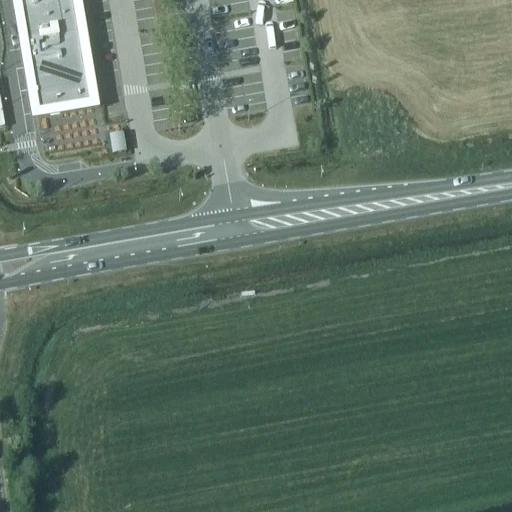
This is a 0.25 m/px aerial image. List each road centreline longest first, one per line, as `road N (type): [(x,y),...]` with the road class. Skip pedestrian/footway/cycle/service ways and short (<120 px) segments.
road 1 (primary): [(0,285),(511,194)]
road 2 (primary): [(511,176),(0,256)]
